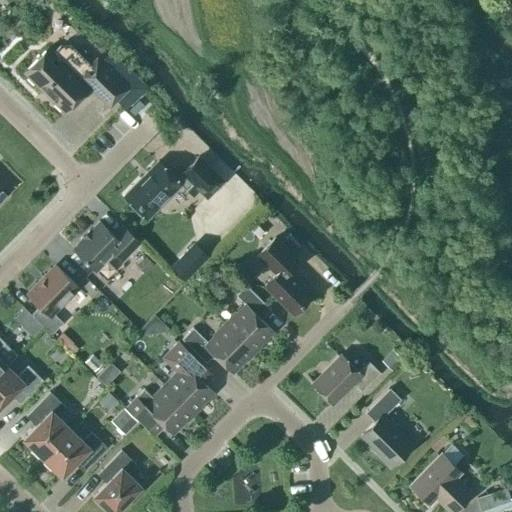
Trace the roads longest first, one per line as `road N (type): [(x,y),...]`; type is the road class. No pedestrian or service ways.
road 1 (residential): [(183,511),(181,478),(258,395)]
road 2 (residential): [(322,511),(307,441),(258,395)]
